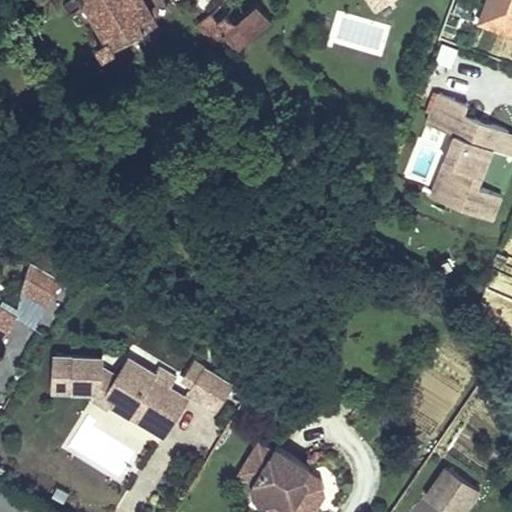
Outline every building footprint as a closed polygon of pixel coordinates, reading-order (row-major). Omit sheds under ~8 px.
[(144,0),(70,0),(72,3),(78,0),(86,0),(108,37),(98,44),(104,54),(116,47),(114,44),(156,20),(144,0)] [(511,0),(489,0),(480,24),(511,35),(511,0)] [(227,9),(216,18),(226,29),(224,31),(238,47),(271,18),(257,1),(236,20),(227,9)] [(224,31),(226,29),(216,18),(210,11),(198,22),(213,40),(224,31)] [(431,196),(491,219),(501,195),(477,186),(492,147),(501,150),(509,130),(488,122),(485,130),(477,127),(480,119),(465,113),(468,103),(439,92),(427,122),(455,133),(431,196)] [(488,122),(480,119),(477,127),(485,130),(488,122)] [(511,131),(509,130),(501,150),(511,154),(511,131)] [(63,278),(30,258),(22,288),(48,304),(63,278)] [(16,318),(37,323),(42,303),(20,298),(16,318)] [(0,340),(1,341),(17,315),(0,304),(0,340)] [(147,424),(164,434),(184,401),(167,390),(170,386),(178,373),(161,363),(155,371),(130,355),(118,374),(101,364),(101,355),(54,354),(53,384),(73,384),(73,389),(93,390),(93,385),(100,385),(108,391),(111,401),(130,413),(135,405),(152,415),(147,424)] [(206,367),(190,392),(216,408),(232,383),(206,367)] [(108,391),(100,385),(93,385),(93,390),(93,396),(108,405),(111,401),(108,391)] [(187,397),(170,386),(167,390),(184,401),(187,397)] [(87,401),(65,452),(124,479),(147,428),(87,401)] [(135,405),(130,413),(147,424),(152,415),(135,405)] [(307,469),(308,466),(275,446),(273,449),(259,440),(240,471),(255,480),(252,485),(254,495),(265,501),(276,499),(295,511),(312,511),(324,492),(307,482),(304,472),(307,469)] [(446,466),(426,494),(451,511),(463,511),(480,489),(446,466)] [(304,472),(307,482),(324,492),(320,476),(307,469),(304,472)] [(295,511),(276,499),(265,501),(267,509),(271,511),(295,511)]
